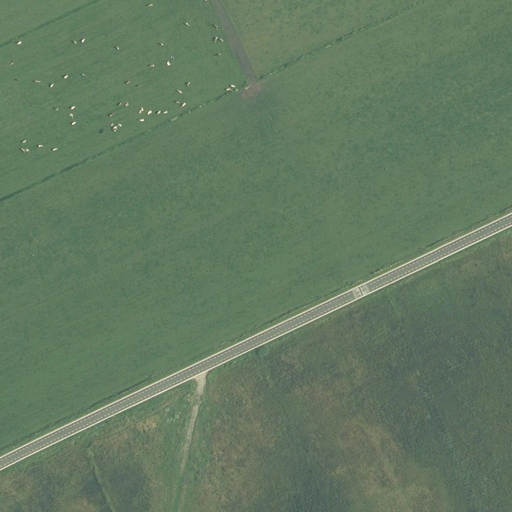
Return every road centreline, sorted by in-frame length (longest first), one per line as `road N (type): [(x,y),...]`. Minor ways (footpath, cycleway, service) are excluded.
road 1 (unclassified): [(0,464),(511,218)]
road 2 (track): [(175,511),(202,367)]
